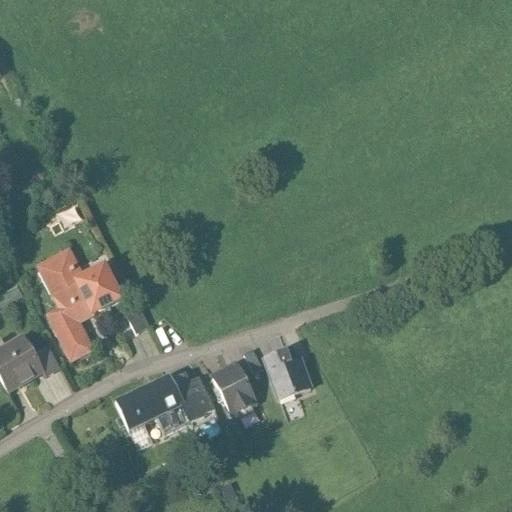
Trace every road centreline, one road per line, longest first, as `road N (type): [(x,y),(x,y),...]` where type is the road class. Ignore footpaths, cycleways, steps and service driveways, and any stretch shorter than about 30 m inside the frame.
road 1 (residential): [(358,293),(112,381),(0,446)]
road 2 (track): [(358,293),(511,244)]
